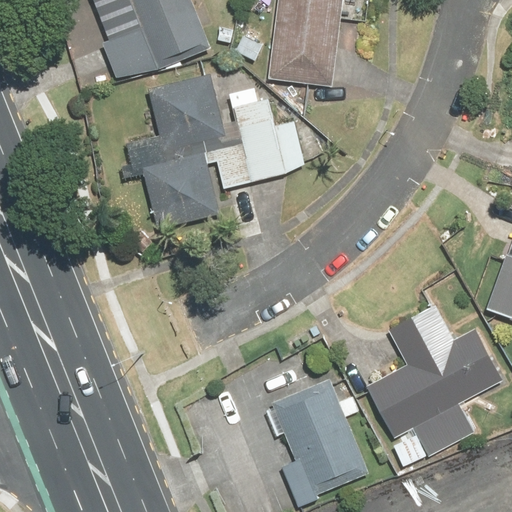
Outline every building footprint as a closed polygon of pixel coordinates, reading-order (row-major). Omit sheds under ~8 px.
[(198,0),(99,0),(116,42),(109,45),(124,83),(217,47),(198,0)] [(350,0),(281,0),(272,77),(340,86),(350,0)] [(263,43),(245,34),(237,49),(256,58),(263,43)] [(228,188),(309,169),(298,121),(280,125),(271,85),(235,93),(241,119),(228,122),(216,70),(154,84),(166,134),(131,142),(140,177),(151,175),(163,230),(227,215),(214,162),(222,160),(228,188)] [(511,244),(490,309),(511,317),(511,244)] [(395,444),(408,469),(481,431),(466,402),(510,379),(482,326),(459,338),(441,303),(392,328),(411,363),(371,384),(400,442),(395,444)] [(333,378),(269,406),(281,435),(289,432),(300,459),(284,465),(302,507),(324,498),(322,492),(373,470),(350,416),(362,411),(357,397),(344,403),(333,378)]
